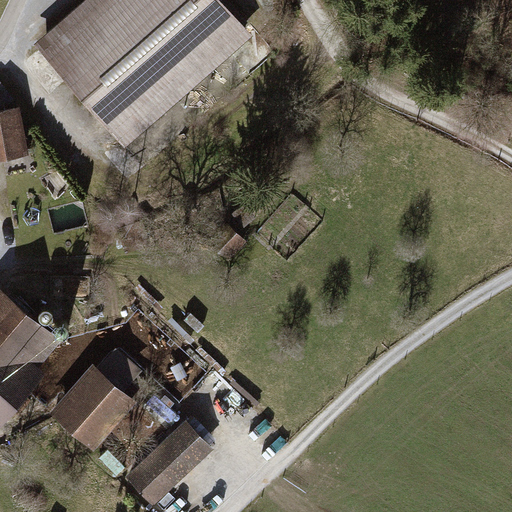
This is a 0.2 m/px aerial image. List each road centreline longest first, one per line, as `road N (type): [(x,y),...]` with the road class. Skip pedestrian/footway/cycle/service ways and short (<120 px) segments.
road 1 (track): [(511,279),(468,303),(360,388),(227,511)]
road 2 (track): [(511,156),(409,108),(321,50),(297,0)]
